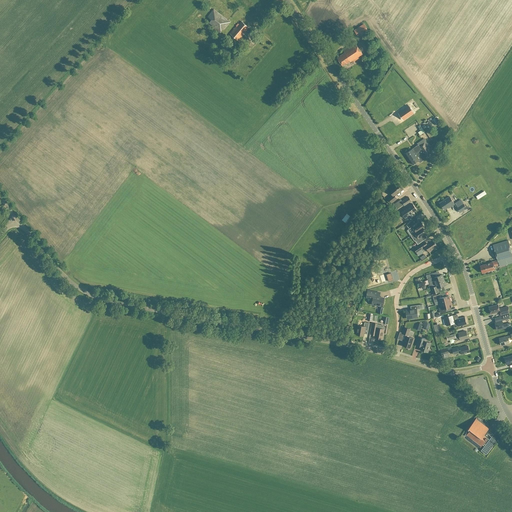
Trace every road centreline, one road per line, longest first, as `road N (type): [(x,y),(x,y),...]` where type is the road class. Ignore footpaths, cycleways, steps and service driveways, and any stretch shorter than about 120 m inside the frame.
road 1 (unclassified): [(491,366),(449,373),(95,298),(68,280),(15,218)]
road 2 (tertiary): [(455,251),(286,0)]
road 3 (tertiary): [(491,366),(455,251)]
